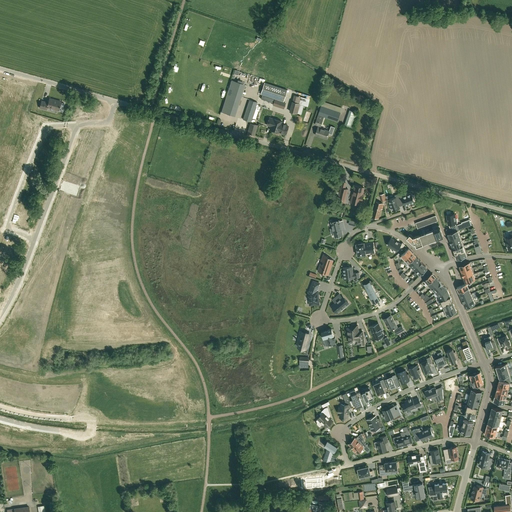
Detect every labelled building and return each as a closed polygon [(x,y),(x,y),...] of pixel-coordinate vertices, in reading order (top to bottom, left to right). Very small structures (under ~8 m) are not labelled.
[(0,79),(0,86),(1,87),(0,90),(9,93),(10,87),(7,86),(8,81),(5,80),(2,79),(2,80),(0,79)] [(233,115),(243,83),(232,80),(221,112),(233,115)] [(283,101),(287,90),(264,82),(261,94),(283,101)] [(23,99),(29,101),(31,102),(31,100),(33,92),(28,91),(29,87),(19,85),(18,84),(17,85),(16,92),(25,94),(23,99)] [(293,95),(289,111),(298,113),(302,97),(293,95)] [(41,101),(39,108),(46,110),(47,107),(58,111),(59,108),(62,109),(64,104),(60,103),(61,102),(57,101),(57,100),(49,98),(48,103),(41,101)] [(286,102),(275,98),(273,104),(284,108),(286,102)] [(251,121),(257,102),(249,99),(243,119),(251,121)] [(337,121),(340,112),(321,105),(317,118),(323,120),(324,116),(337,121)] [(344,126),(352,128),(357,112),(350,110),(344,126)] [(269,118),(267,123),(271,124),(269,129),(278,132),(278,131),(285,134),(288,126),(281,123),(282,121),(273,119),(269,118)] [(327,138),(329,131),(320,127),(323,120),(317,118),(315,124),(319,125),(315,134),(327,138)] [(255,134),(258,125),(251,123),(248,133),(255,134)] [(83,132),(78,145),(85,147),(89,137),(94,137),(94,132),(88,132),(88,134),(83,132)] [(19,134),(17,139),(23,141),(19,152),(26,154),(27,151),(28,151),(30,143),(26,142),(28,137),(19,134)] [(71,164),(70,168),(77,171),(80,164),(84,165),(87,157),(79,154),(77,157),(75,156),(73,160),(72,160),(71,164)] [(0,177),(0,183),(6,185),(1,197),(9,200),(14,187),(10,185),(11,182),(0,177)] [(64,182),(61,190),(73,194),(76,186),(64,182)] [(344,203),(348,189),(345,188),(346,183),(342,182),(337,202),(344,203)] [(353,192),(350,202),(360,204),(361,201),(362,201),(364,195),(362,194),(364,188),(355,185),(353,192)] [(402,197),(401,193),(398,194),(402,205),(404,204),(405,205),(415,202),(414,200),(415,200),(414,195),(412,196),(412,194),(411,194),(410,193),(406,195),(407,196),(402,197)] [(402,205),(398,194),(395,195),(395,197),(389,199),(391,205),(390,205),(391,210),(392,210),(393,211),(400,208),(399,206),(402,205)] [(60,199),(56,210),(63,213),(64,213),(65,213),(66,208),(65,208),(68,202),(70,202),(71,198),(65,195),(63,200),(60,199)] [(376,202),(372,216),(378,218),(381,209),(382,209),(384,204),(376,202)] [(327,205),(326,210),(340,214),(341,208),(327,205)] [(450,227),(446,229),(448,234),(459,230),(457,225),(456,226),(456,225),(455,224),(455,223),(456,223),(457,223),(457,218),(455,218),(455,213),(447,215),(448,225),(449,225),(450,227)] [(48,228),(49,229),(47,234),(56,237),(59,229),(63,230),(64,225),(61,224),(60,224),(61,222),(54,220),(53,225),(50,224),(48,228)] [(335,237),(336,236),(337,237),(338,237),(339,237),(340,237),(341,236),(341,235),(343,235),(341,227),(344,226),(343,221),(339,221),(334,222),(335,228),(331,229),(332,233),(334,232),(335,237)] [(443,237),(439,225),(436,226),(437,228),(433,230),(436,239),(443,237)] [(425,230),(426,232),(430,242),(436,239),(433,230),(429,231),(428,229),(425,230)] [(448,234),(450,239),(461,235),(459,230),(448,234)] [(419,232),(420,235),(423,244),(430,242),(426,232),(423,234),(422,231),(419,232)] [(416,247),(423,244),(420,235),(413,237),(410,234),(407,238),(414,244),(415,243),(416,247)] [(450,239),(449,239),(451,244),(462,240),(461,235),(450,239)] [(403,242),(401,244),(392,238),(387,245),(397,251),(399,248),(401,249),(405,245),(403,242)] [(45,239),(43,245),(48,247),(47,250),(46,249),(44,254),(51,257),(53,254),(55,255),(57,249),(60,250),(62,245),(45,239)] [(462,240),(451,244),(453,249),(464,245),(462,240)] [(356,244),(357,248),(357,251),(358,255),(358,256),(365,255),(366,255),(366,254),(365,251),(370,250),(370,253),(375,252),(373,242),(364,244),(364,243),(364,242),(364,243),(357,244),(356,244)] [(464,245),(453,249),(455,254),(466,251),(464,245)] [(401,255),(405,260),(413,252),(409,248),(401,255)] [(466,251),(455,254),(457,260),(468,256),(466,251)] [(416,256),(413,252),(405,260),(408,263),(407,264),(408,264),(416,256)] [(320,266),(318,271),(328,275),(331,266),(330,265),(333,260),(325,255),(321,261),(322,261),(324,262),(323,265),(320,264),(320,266)] [(420,260),(416,256),(408,264),(411,268),(420,260)] [(55,264),(38,258),(33,272),(40,274),(42,269),(40,268),(42,264),(52,268),(53,264),(55,265),(55,264)] [(424,264),(420,260),(411,268),(412,268),(416,271),(415,272),(424,264)] [(461,272),(472,268),(470,262),(469,262),(459,266),(461,272)] [(424,264),(415,272),(413,274),(415,276),(417,274),(419,276),(427,268),(424,264)] [(343,267),(344,272),(343,272),(344,280),(353,278),(353,277),(355,277),(355,278),(359,278),(358,272),(355,273),(355,274),(353,274),(352,266),(343,267)] [(472,268),(461,272),(463,277),(477,272),(474,273),(472,268)] [(478,275),(477,272),(463,277),(465,283),(466,283),(475,280),(474,276),(478,275)] [(423,281),(427,285),(436,277),(432,273),(423,281)] [(431,289),(439,281),(436,277),(427,285),(428,285),(431,288),(431,289)] [(309,292),(310,305),(319,304),(318,299),(319,299),(318,296),(317,291),(319,283),(313,281),(309,292)] [(439,281),(431,289),(434,293),(443,285),(439,281)] [(370,282),(369,282),(370,284),(365,286),(373,304),(379,301),(370,282)] [(466,283),(466,284),(457,287),(459,293),(472,287),(469,288),(467,283),(466,283)] [(448,290),(443,285),(434,293),(435,293),(435,292),(439,296),(448,290)] [(459,293),(461,298),(472,293),(471,293),(470,291),(473,289),(472,287),(459,293)] [(441,301),(450,296),(448,290),(439,296),(441,301)] [(461,298),(463,303),(474,298),(472,293),(461,298)] [(347,302),(343,297),(342,297),(339,294),(334,298),(337,302),(331,306),(333,308),(332,309),(335,312),(336,311),(337,313),(341,310),(342,311),(345,308),(343,305),(347,302)] [(20,296),(16,304),(27,310),(31,302),(35,305),(37,302),(28,297),(27,300),(20,296)] [(439,307),(452,301),(450,296),(441,301),(442,303),(438,305),(439,307)] [(474,298),(463,303),(465,308),(467,307),(468,308),(471,307),(470,306),(476,303),(474,298)] [(455,306),(452,301),(439,307),(443,306),(445,310),(444,311),(455,306)] [(455,306),(444,311),(446,316),(457,312),(455,306)] [(384,319),(390,331),(395,328),(395,330),(397,334),(404,330),(402,326),(397,329),(390,315),(388,316),(388,315),(385,317),(386,318),(384,319)] [(379,324),(370,327),(375,339),(383,336),(379,324)] [(347,328),(349,339),(354,338),(354,341),(355,341),(356,344),(359,343),(360,346),(364,345),(362,331),(358,332),(357,325),(356,325),(356,326),(353,326),(353,327),(347,328)] [(321,332),(323,339),(326,338),(328,345),(336,342),(335,339),(335,337),(332,329),(321,332)] [(305,344),(308,345),(311,337),(310,338),(309,337),(310,333),(304,331),(303,332),(301,331),(299,337),(302,338),(301,342),(299,342),(298,347),(300,347),(304,348),(305,344)] [(496,338),(500,346),(502,345),(503,347),(505,347),(506,347),(510,345),(510,344),(511,344),(509,340),(508,340),(506,335),(500,338),(499,337),(496,338)] [(484,339),(485,342),(483,342),(486,349),(487,349),(487,351),(490,350),(490,351),(496,349),(492,341),(491,341),(490,336),(484,339)] [(466,340),(462,342),(464,348),(459,350),(463,360),(470,357),(472,356),(470,350),(466,340)] [(19,350),(17,358),(22,359),(22,356),(38,359),(40,350),(23,347),(23,350),(19,350)] [(455,351),(454,352),(452,349),(447,351),(449,356),(447,357),(449,362),(451,361),(452,363),(456,362),(456,361),(459,359),(455,351)] [(438,355),(433,357),(438,369),(443,367),(442,366),(446,364),(444,360),(446,359),(445,355),(443,356),(441,352),(437,353),(438,355)] [(300,366),(304,367),(305,363),(308,363),(308,357),(305,357),(305,359),(300,359),(300,366)] [(421,362),(426,373),(432,371),(429,364),(432,363),(430,357),(426,358),(427,360),(421,362)] [(496,367),(498,373),(509,369),(507,363),(496,367)] [(420,376),(419,372),(421,372),(419,368),(418,364),(409,368),(414,378),(420,376)] [(499,379),(511,375),(509,369),(498,373),(499,379)] [(399,379),(400,379),(401,384),(402,383),(409,380),(410,380),(409,378),(410,378),(408,373),(407,374),(405,370),(405,371),(398,374),(397,373),(399,378),(400,379),(399,379)] [(468,375),(470,381),(481,378),(480,372),(468,375)] [(387,378),(384,379),(387,388),(390,386),(391,389),(397,386),(392,376),(387,378)] [(470,381),(472,381),(473,387),(473,389),(477,390),(477,387),(477,386),(483,384),(481,378),(470,381)] [(378,395),(385,392),(383,388),(386,387),(383,379),(380,381),(380,382),(374,385),(376,390),(375,390),(377,394),(377,393),(378,395)] [(499,380),(498,385),(509,389),(511,383),(499,380)] [(496,391),(508,394),(509,389),(498,385),(496,391)] [(443,399),(442,389),(437,391),(435,389),(436,389),(435,387),(433,388),(431,389),(431,388),(429,389),(429,390),(428,390),(426,391),(425,391),(426,393),(425,393),(426,397),(427,397),(428,398),(435,396),(437,401),(443,399)] [(370,389),(362,392),(366,401),(374,398),(372,393),(370,389)] [(473,389),(470,389),(469,394),(480,397),(482,392),(477,390),(473,389)] [(496,391),(495,396),(508,399),(506,399),(508,394),(496,391)] [(357,393),(351,395),(353,400),(352,400),(356,408),(363,405),(359,397),(357,393)] [(469,394),(468,399),(479,402),(480,397),(469,394)] [(508,402),(508,399),(495,396),(493,401),(504,404),(504,401),(508,402)] [(408,400),(405,401),(405,403),(402,405),(405,412),(422,405),(418,398),(413,400),(412,398),(410,399),(409,400),(409,399),(408,400)] [(349,413),(349,409),(348,409),(348,408),(352,407),(349,399),(348,400),(345,401),(345,404),(341,404),(340,408),(339,407),(339,413),(340,413),(340,417),(343,417),(343,418),(345,418),(345,417),(348,418),(348,413),(349,413)] [(477,408),(479,402),(468,399),(466,405),(477,408)] [(466,405),(465,410),(476,413),(477,408),(466,405)] [(322,423),(326,427),(332,421),(328,417),(329,416),(330,416),(327,414),(329,412),(327,407),(325,408),(320,414),(321,415),(318,418),(323,422),(322,423)] [(383,412),(383,411),(382,411),(384,415),(384,416),(386,420),(386,419),(390,417),(391,417),(393,420),(402,417),(399,410),(396,411),(394,407),(383,412)] [(490,413),(502,416),(503,410),(492,407),(490,413)] [(475,418),(476,413),(465,410),(463,415),(464,416),(471,417),(475,418)] [(489,418),(500,421),(502,416),(490,413),(489,418)] [(370,427),(371,431),(380,427),(381,430),(385,429),(382,422),(379,424),(375,416),(367,420),(370,427)] [(464,416),(462,425),(461,425),(460,425),(472,428),(473,422),(470,421),(471,417),(464,416)] [(499,426),(500,421),(489,418),(488,423),(499,426)] [(470,434),(472,428),(460,425),(459,431),(463,433),(463,434),(467,435),(467,434),(470,434)] [(429,438),(433,436),(432,433),(434,433),(432,427),(431,426),(431,428),(424,431),(423,430),(422,430),(423,431),(419,432),(417,428),(412,430),(415,436),(419,435),(422,441),(426,439),(426,440),(427,439),(428,438),(429,439),(429,438)] [(397,447),(412,443),(410,435),(406,427),(403,428),(404,432),(401,433),(402,435),(393,438),(395,443),(396,443),(397,447)] [(486,428),(485,434),(495,437),(496,431),(486,428)] [(357,440),(356,439),(355,438),(349,444),(354,449),(353,450),(356,453),(357,452),(357,453),(363,447),(364,448),(366,445),(363,438),(361,434),(358,436),(360,438),(357,440)] [(377,442),(374,442),(376,449),(379,449),(380,452),(387,450),(385,442),(388,441),(386,436),(380,437),(381,441),(377,442)] [(337,447),(328,440),(324,446),(328,448),(326,456),(328,457),(327,460),(328,460),(328,461),(336,461),(338,456),(332,454),(333,451),(334,452),(338,447),(337,447)] [(458,458),(456,446),(449,447),(451,454),(444,455),(446,463),(455,462),(454,459),(458,458)] [(438,449),(431,451),(433,458),(430,459),(431,465),(437,464),(437,462),(440,461),(438,449)] [(479,463),(479,465),(484,466),(483,468),(489,470),(493,458),(489,457),(490,453),(489,453),(489,452),(487,452),(483,451),(482,454),(481,454),(479,463)] [(421,461),(420,454),(416,455),(415,455),(412,455),(412,456),(408,457),(408,458),(409,462),(409,463),(418,462),(420,472),(427,471),(425,460),(421,461)] [(509,459),(499,457),(497,465),(504,467),(504,473),(507,473),(507,478),(510,478),(511,470),(507,470),(507,468),(509,459)] [(389,462),(385,463),(385,469),(379,470),(380,476),(391,474),(391,470),(397,469),(397,468),(398,468),(398,462),(396,463),(396,461),(392,462),(389,462)] [(362,468),(358,469),(360,477),(365,475),(366,478),(374,476),(372,470),(369,471),(368,467),(365,467),(362,468)] [(305,484),(306,489),(324,486),(323,478),(308,480),(308,483),(305,484)] [(417,497),(425,496),(423,487),(421,487),(420,484),(423,484),(422,483),(409,486),(408,480),(402,482),(404,489),(408,488),(408,490),(416,489),(417,497)] [(435,484),(435,486),(435,489),(429,490),(430,496),(433,496),(438,495),(438,496),(438,497),(438,496),(442,496),(442,497),(443,497),(442,491),(448,491),(447,483),(442,483),(440,484),(440,483),(439,483),(439,484),(435,484)] [(472,492),(470,498),(479,501),(480,498),(481,499),(482,495),(481,494),(483,487),(477,485),(476,487),(474,486),(472,492)] [(387,489),(388,496),(398,494),(396,487),(387,489)] [(506,505),(494,506),(495,511),(500,511),(511,511),(511,509),(510,495),(505,495),(506,505)] [(394,502),(386,503),(388,509),(389,509),(389,511),(396,511),(396,508),(394,502)]
